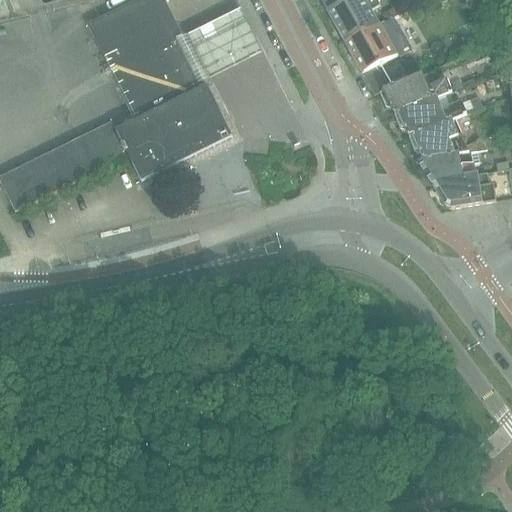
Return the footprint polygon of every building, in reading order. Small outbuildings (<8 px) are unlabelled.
[(181,36),(163,0),(142,0),(87,27),(135,124),(116,133),(112,125),(0,180),(0,183),(15,215),(103,172),(100,166),(124,154),(125,154),(127,153),(142,184),(232,139),(207,88),(201,91),(195,80),(201,77),(197,69),(208,64),(192,32),(192,31),(181,36)] [(321,0),(329,14),(357,0),(321,0)] [(357,0),(329,14),(346,46),(380,28),(372,13),(381,8),(376,0),(357,0)] [(188,32),(210,77),(261,51),(240,7),(188,32)] [(384,15),(388,23),(399,18),(398,17),(394,10),(384,15)] [(363,77),(375,98),(380,96),(394,91),(381,67),(411,51),(402,35),(398,37),(395,32),(414,21),(409,11),(398,17),(399,18),(388,23),(380,28),(346,46),(363,77)] [(395,119),(448,96),(449,97),(476,86),(474,82),(462,86),(460,81),(449,86),(448,82),(440,85),(436,74),(394,91),(380,96),(381,97),(381,96),(386,110),(391,112),(392,111),(395,118),(395,119)] [(409,141),(410,141),(451,123),(452,124),(483,111),(478,101),(469,104),(472,111),(465,114),(461,105),(453,108),(449,97),(448,96),(395,119),(401,132),(406,134),(407,134),(409,140),(409,141)] [(418,165),(486,154),(497,150),(492,138),(466,149),(461,138),(458,139),(452,124),(451,123),(410,141),(415,154),(415,155),(420,157),(420,156),(421,156),(424,162),(423,162),(424,163),(419,164),(418,165)] [(418,165),(433,190),(436,188),(467,182),(466,180),(475,178),(471,156),(418,165)] [(505,185),(511,183),(511,171),(503,173),(505,185)] [(436,188),(433,190),(445,208),(445,209),(451,212),(452,211),(496,204),(493,187),(489,188),(487,177),(475,178),(466,180),(467,182),(436,188)]
